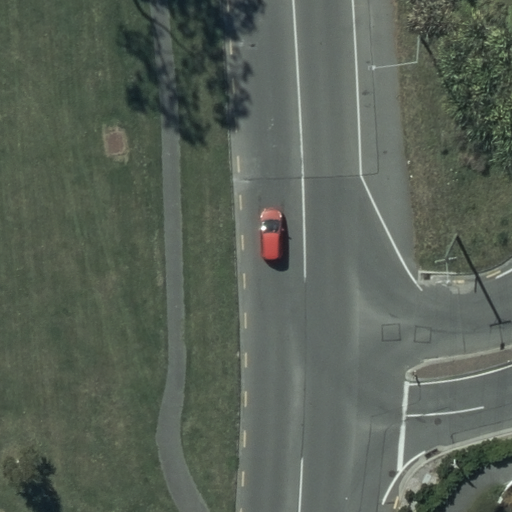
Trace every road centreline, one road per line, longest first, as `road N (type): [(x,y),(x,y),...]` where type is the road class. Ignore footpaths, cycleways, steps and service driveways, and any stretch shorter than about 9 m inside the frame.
road 1 (tertiary): [(292,0),(309,363)]
road 2 (residential): [(309,363),(407,375),(511,353)]
road 3 (tertiary): [(309,363),(298,511)]
